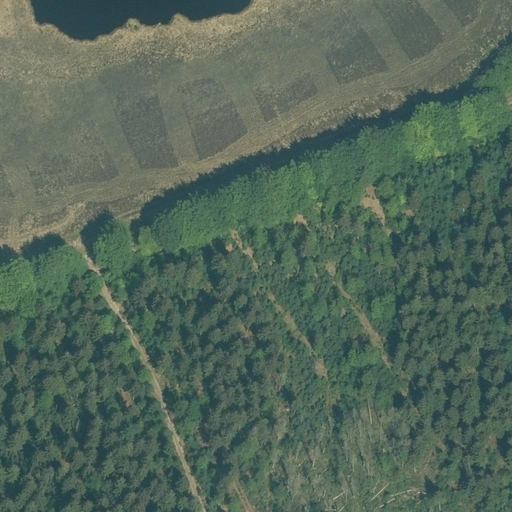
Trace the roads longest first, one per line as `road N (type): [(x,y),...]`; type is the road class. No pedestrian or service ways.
road 1 (track): [(84,255),(469,116)]
road 2 (track): [(84,255),(156,384),(199,511)]
